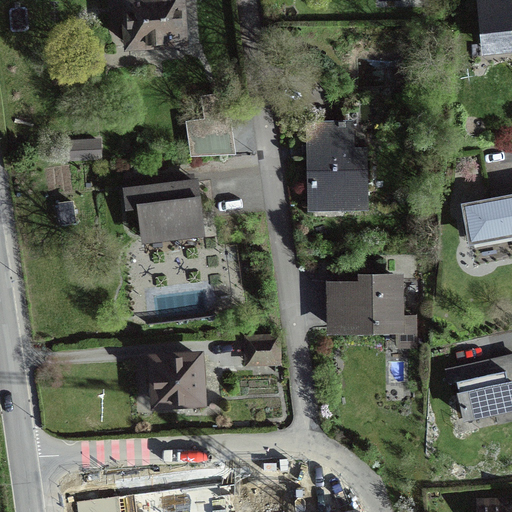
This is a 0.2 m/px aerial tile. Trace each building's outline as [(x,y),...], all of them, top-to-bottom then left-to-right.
[(192,54),(189,0),(130,0),(128,0),(131,57),(192,54)] [(511,57),(511,1),(485,4),(491,60),(511,57)] [(190,125),(195,155),(231,154),(223,97),(205,99),(209,122),(190,125)] [(355,127),(311,127),(312,215),(371,214),(370,153),(355,153),(355,127)] [(69,143),(70,158),(95,157),(94,141),(69,143)] [(200,185),(128,195),(131,215),(143,213),(148,250),(208,242),(200,185)] [(511,202),(469,211),(476,251),(511,244),(511,202)] [(406,339),(405,281),(364,282),(364,287),(331,287),(331,340),(406,339)] [(282,369),(281,339),(247,341),(248,370),(282,369)] [(209,412),(207,357),(155,359),(157,414),(209,412)] [(511,361),(448,375),(459,428),(511,416),(511,361)] [(220,494),(222,511),(306,511),(303,483),(220,494)] [(77,502),(77,511),(161,511),(159,491),(77,502)]
